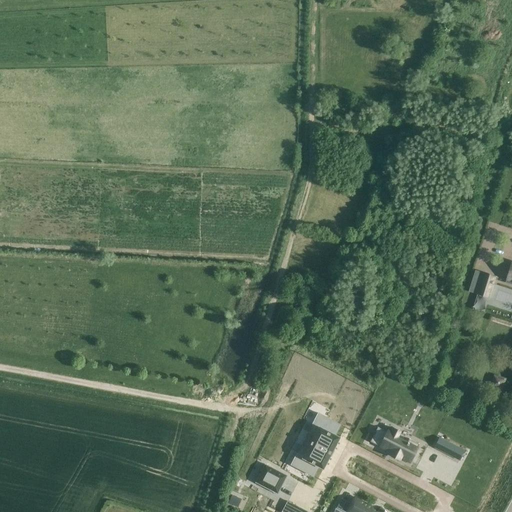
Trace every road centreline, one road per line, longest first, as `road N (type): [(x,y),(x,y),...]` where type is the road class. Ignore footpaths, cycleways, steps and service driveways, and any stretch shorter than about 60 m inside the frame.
road 1 (unknown): [(0,372),(216,411)]
road 2 (residential): [(439,509),(445,496),(349,446)]
